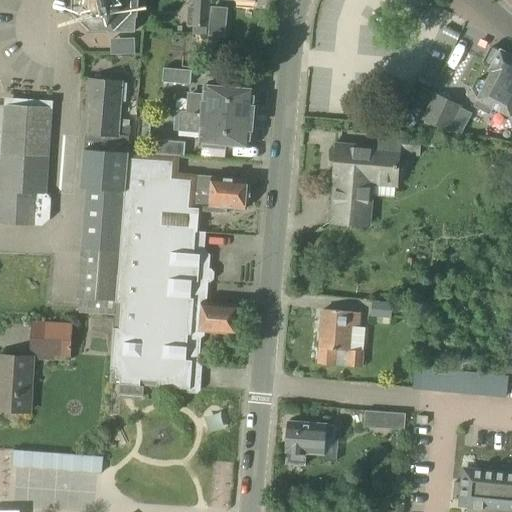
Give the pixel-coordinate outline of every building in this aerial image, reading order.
[(138,17),(139,0),(80,0),(81,10),(94,22),(107,21),(107,30),(136,32),(137,17),(138,17)] [(206,34),(206,28),(207,28),(209,0),(193,0),(193,7),(188,7),(186,26),(193,27),(193,33),(206,34)] [(226,23),(209,21),(208,36),(225,37),(226,23)] [(140,38),(119,39),(120,53),(141,52),(140,38)] [(499,52),(493,48),(489,49),(482,62),(483,64),(490,68),(490,70),(492,72),(487,81),(476,81),(471,89),(478,98),(473,107),(489,115),(493,107),(508,114),(510,130),(511,130),(511,55),(501,50),(499,52)] [(190,84),(191,70),(163,68),(162,82),(190,84)] [(122,81),(89,79),(84,150),(127,153),(128,137),(118,136),(121,102),(125,102),(126,83),(122,83),(122,81)] [(188,112),(252,118),(255,90),(229,88),(229,84),(216,83),(215,87),(205,86),(204,96),(189,95),(188,112)] [(449,133),(461,106),(433,93),(421,121),(449,133)] [(41,226),(48,219),(49,199),(47,196),(51,108),(5,106),(0,181),(0,224),(34,226),(41,226)] [(250,146),(252,118),(188,112),(186,130),(201,131),(200,142),(210,143),(210,146),(224,148),(224,144),(250,146)] [(418,157),(420,136),(377,132),(375,149),(337,146),(334,177),(336,177),(332,222),(369,225),(372,186),(398,188),(400,155),(418,157)] [(184,156),(185,142),(157,140),(156,154),(184,156)] [(78,313),(115,316),(122,222),(123,221),(128,153),(127,153),(84,150),(83,150),(79,189),(86,189),(76,299),(79,299),(78,313)] [(157,155),(128,153),(123,221),(122,222),(115,316),(114,328),(113,328),(110,369),(115,369),(115,379),(119,379),(118,384),(139,386),(139,380),(159,381),(158,387),(189,389),(191,361),(186,361),(187,334),(190,335),(190,334),(167,331),(171,280),(191,281),(191,282),(197,283),(200,255),(195,254),(198,212),(225,213),(226,208),(245,210),(246,195),(249,195),(249,186),(247,186),(247,180),(156,172),(157,155)] [(511,162),(502,162),(498,199),(511,200),(511,162)] [(219,251),(219,267),(231,267),(231,251),(219,251)] [(190,299),(191,282),(191,281),(171,280),(167,331),(190,334),(193,299),(190,299)] [(399,305),(391,305),(391,303),(371,302),(370,315),(397,317),(397,313),(412,314),(412,305),(399,304),(399,305)] [(233,333),(234,329),(236,327),(237,322),(234,320),(235,307),(203,304),(201,330),(233,333)] [(362,368),(363,351),(362,351),(364,329),(359,328),(361,313),(323,310),(319,364),(362,368)] [(70,358),(72,324),(31,321),(28,355),(70,358)] [(0,410),(30,412),(33,358),(0,355),(0,376),(2,377),(0,404),(0,410)] [(476,395),(478,374),(414,369),(413,389),(476,395)] [(403,431),(404,414),(365,412),(363,428),(403,431)] [(335,462),(337,438),(333,437),(334,426),(326,425),(288,422),(286,451),(287,451),(286,464),(304,466),(305,453),(323,454),(323,461),(335,462)] [(221,511),(239,511),(240,469),(222,469),(221,511)] [(511,511),(511,474),(463,470),(460,505),(471,506),(470,511),(468,511),(463,511),(511,511)]
